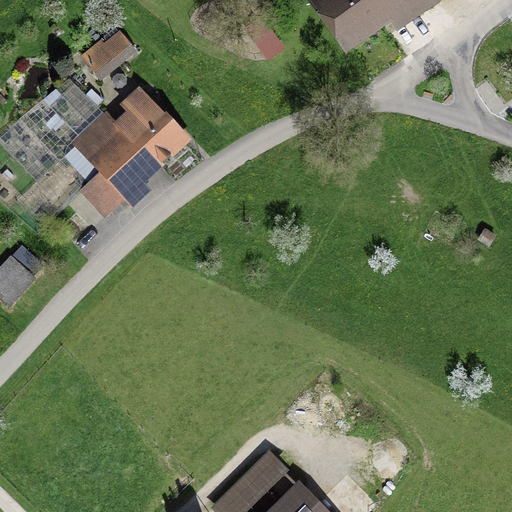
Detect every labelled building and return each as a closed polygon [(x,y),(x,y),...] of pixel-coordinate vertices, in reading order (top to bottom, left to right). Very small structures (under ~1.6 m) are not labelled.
[(316,6),(344,45),(406,0),(312,0),(317,5),(316,6)] [(132,53),(119,37),(84,64),(97,80),(132,53)] [(98,174),(82,189),(106,215),(123,200),(119,196),(182,138),(138,90),(120,106),(128,115),(115,127),(106,118),(73,147),(98,174)] [(478,240),(487,245),(491,236),(482,231),(478,240)] [(34,280),(10,258),(0,268),(0,300),(8,308),(34,280)] [(324,511),(292,480),(259,511),(324,511)]
